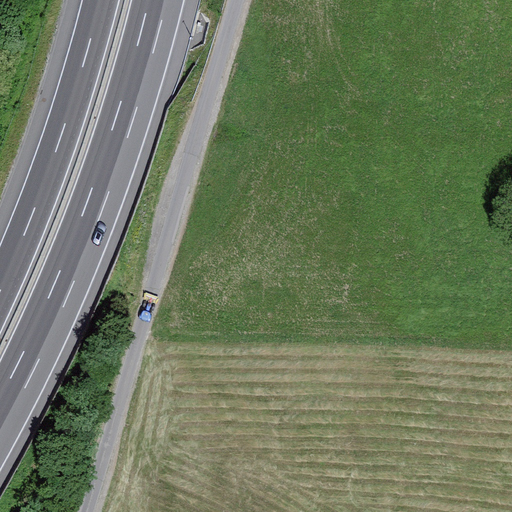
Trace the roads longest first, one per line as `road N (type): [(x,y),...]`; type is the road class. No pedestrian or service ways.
road 1 (residential): [(90,511),(242,0)]
road 2 (motorway): [(0,413),(86,225),(156,0)]
road 3 (motorway): [(99,0),(64,124),(0,289)]
